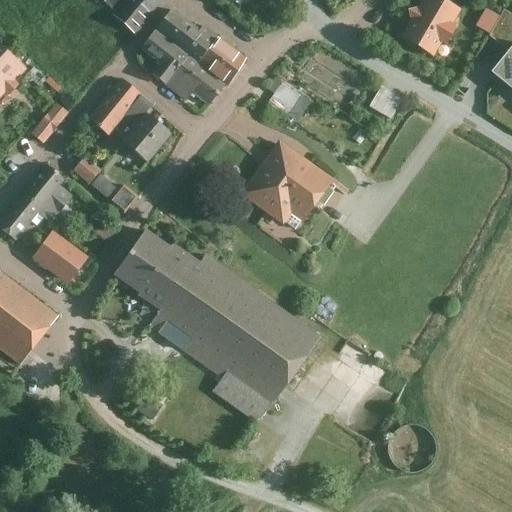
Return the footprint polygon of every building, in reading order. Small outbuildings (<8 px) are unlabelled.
[(23,0),(0,0),(0,9),(6,16),(23,0)] [(76,0),(68,0),(32,42),(69,75),(76,69),(93,83),(121,58),(100,39),(109,29),(76,0)] [(149,12),(133,0),(104,0),(100,5),(131,32),(149,12)] [(133,0),(149,12),(158,0),(133,0)] [(426,0),(400,40),(433,61),(464,14),(447,4),(449,0),(426,0)] [(486,8),(475,26),(491,34),(501,16),(486,8)] [(180,9),(161,33),(197,63),(218,38),(180,9)] [(511,53),(511,54),(493,75),(511,89),(511,16),(504,12),(491,36),(511,53)] [(197,63),(229,89),(255,59),(223,32),(218,38),(197,63)] [(161,33),(137,59),(206,116),(229,89),(197,63),(161,33)] [(0,99),(27,69),(0,44),(0,99)] [(278,79),(259,104),(287,125),(306,100),(278,79)] [(153,108),(123,82),(88,121),(109,139),(111,136),(121,144),(147,116),(153,108)] [(380,85),(369,108),(393,120),(404,97),(380,85)] [(53,103),(28,135),(42,146),(67,114),(53,103)] [(171,137),(147,116),(121,144),(147,166),(171,137)] [(335,184),(278,143),(240,197),(284,229),(291,217),(303,226),(335,184)] [(134,198),(85,158),(75,171),(124,210),(134,198)] [(24,197),(53,221),(73,196),(60,186),(63,183),(47,169),(24,197)] [(53,221),(24,197),(0,226),(0,232),(15,244),(27,228),(39,238),(53,221)] [(320,339),(207,257),(202,266),(173,245),(170,249),(147,234),(113,280),(161,312),(147,330),(223,381),(213,394),(258,425),(320,339)] [(53,236),(30,263),(65,292),(88,264),(53,236)] [(0,355),(19,370),(57,320),(0,275),(0,355)]
